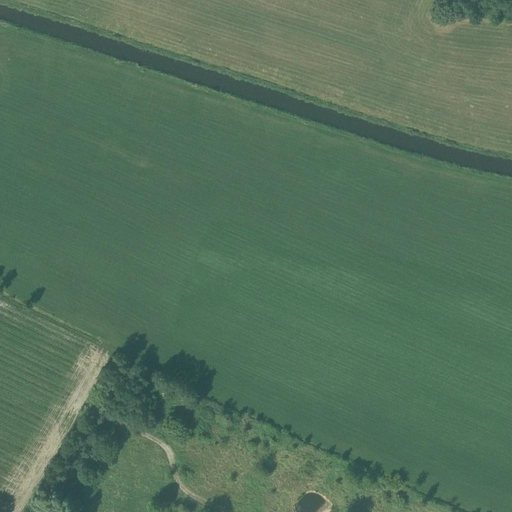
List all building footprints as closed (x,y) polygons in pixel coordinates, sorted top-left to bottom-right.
[(217,443),(217,444),(216,444),(242,457),(244,457),(257,463),(262,464),(269,451),(269,453),(276,438),(264,432),(259,431),(254,441),(247,438),(243,437),(245,425),(247,422),(239,421),(241,406),(233,422),(239,423),(236,428),(226,423),(217,443)] [(210,483),(218,486),(227,466),(219,462),(210,483)] [(312,464),(306,483),(315,486),(321,467),(312,464)] [(279,476),(276,485),(289,490),(292,481),(279,476)] [(198,486),(205,490),(209,482),(202,478),(198,486)] [(297,509),(302,491),(289,488),(288,490),(276,487),(268,511),(276,511),(278,507),(281,508),(284,497),(295,500),(293,508),(297,509)]
